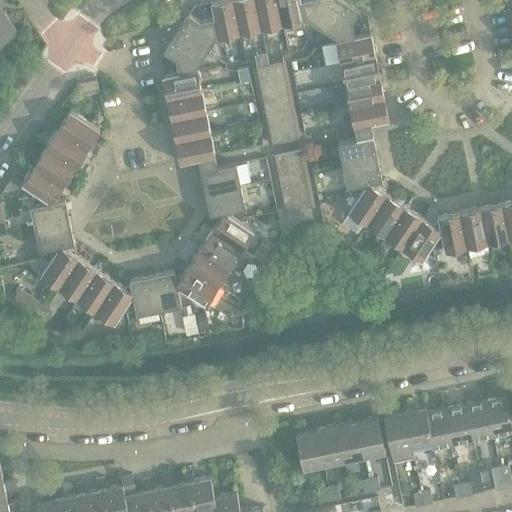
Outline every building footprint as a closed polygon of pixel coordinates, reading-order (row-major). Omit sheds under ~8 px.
[(214,17),(215,16),(219,35),(240,31),(233,0),(217,0),(211,1),(214,17)] [(233,0),(240,31),(261,26),(255,0),(233,0)] [(255,0),(261,26),(282,22),(277,0),(255,0)] [(277,0),(282,22),(303,17),(299,0),(277,0)] [(299,0),(303,17),(308,16),(321,25),(337,0),(299,0)] [(343,0),(337,0),(321,25),(336,35),(337,40),(354,36),(354,35),(351,20),(358,10),(343,0)] [(0,41),(18,30),(0,1),(0,41)] [(177,31),(205,50),(214,36),(219,35),(215,16),(214,17),(200,20),(189,12),(177,31)] [(175,57),(178,70),(178,71),(197,67),(196,63),(205,50),(177,31),(164,49),(175,57)] [(337,40),(341,61),(374,54),(369,32),(354,35),(354,36),(337,40)] [(374,54),(341,61),(345,82),(378,75),(374,54)] [(254,66),(270,142),(300,136),(284,60),(254,66)] [(178,71),(178,70),(162,73),(167,95),(201,88),(197,67),(178,71)] [(378,75),(345,82),(350,103),(383,96),(378,75)] [(77,80),(78,85),(80,94),(99,90),(96,76),(77,80)] [(172,116),(206,109),(201,88),(167,95),(172,116)] [(383,96),(350,103),(355,125),(387,118),(383,96)] [(58,127),(87,146),(99,127),(71,108),(58,127)] [(206,109),(172,116),(176,138),(210,130),(206,109)] [(58,127),(46,145),(75,164),(87,146),(58,127)] [(210,130),(176,138),(181,160),(215,153),(210,130)] [(342,163),(376,156),(372,134),(338,141),(342,163)] [(34,163),(63,182),(75,164),(46,145),(34,163)] [(284,212),(313,206),(302,149),(272,155),(284,212)] [(376,156),(342,163),(347,186),(350,185),(351,194),(356,197),(365,182),(375,180),(381,179),(376,156)] [(206,191),(239,184),(235,162),(201,169),(206,191)] [(63,182),(34,163),(22,182),(34,192),(46,201),(57,198),(56,192),(63,182)] [(365,182),(356,197),(347,210),(366,222),(386,192),(376,185),(375,180),(365,182)] [(239,184),(206,191),(210,213),(216,212),(225,211),(241,221),(243,216),(242,207),(244,206),(239,184)] [(36,226),(69,219),(64,197),(57,198),(46,201),(34,192),(31,196),(33,203),(30,204),(36,226)] [(386,192),(366,222),(384,234),(404,203),(386,192)] [(511,199),(501,202),(508,237),(511,235),(511,199)] [(480,206),(487,241),(508,237),(501,202),(480,206)] [(404,203),(384,234),(403,246),(423,215),(404,203)] [(459,210),(466,245),(487,241),(480,206),(459,210)] [(440,231),(430,246),(434,248),(443,246),(444,250),(466,245),(459,210),(436,215),(438,221),(440,231)] [(210,228),(240,248),(253,228),(241,221),(225,211),(216,212),(217,218),(210,228)] [(423,215),(403,246),(422,258),(430,246),(440,231),(438,221),(432,222),(423,215)] [(69,219),(36,226),(40,248),(42,248),(44,258),(49,261),(60,244),(67,243),(73,241),(69,219)] [(199,246),(228,266),(240,248),(210,228),(199,246)] [(60,244),(49,261),(41,274),(59,286),(79,257),(69,250),(67,243),(60,244)] [(187,264),(216,284),(228,266),(199,246),(187,264)] [(77,298),(97,269),(79,257),(59,286),(77,298)] [(174,276),(176,285),(192,295),(204,303),(216,284),(187,264),(180,274),(174,276)] [(97,269),(77,298),(95,310),(114,281),(97,269)] [(150,274),(158,308),(180,303),(180,302),(188,300),(192,295),(176,285),(174,276),(173,269),(150,274)] [(132,295),(122,310),(126,313),(134,311),(135,313),(158,308),(150,274),(128,278),(130,285),(132,295)] [(114,281),(95,310),(114,322),(122,310),(132,295),(130,285),(123,287),(114,281)] [(398,285),(386,287),(387,295),(400,292),(398,285)] [(20,289),(12,301),(44,323),(52,310),(20,289)] [(207,315),(198,317),(199,323),(200,328),(209,326),(208,322),(207,315)] [(486,398),(493,434),(511,429),(511,418),(507,394),(486,398)] [(493,434),(486,398),(466,402),(473,438),(493,434)] [(446,407),(453,442),(473,438),(466,402),(446,407)] [(404,410),(412,445),(432,441),(426,411),(427,410),(426,406),(404,410)] [(426,411),(432,441),(433,446),(453,442),(446,407),(427,410),(426,411)] [(412,445),(404,410),(384,414),(391,449),(412,445)] [(358,420),(365,455),(385,451),(378,416),(358,420)] [(338,424),(345,459),(365,455),(358,420),(338,424)] [(345,459),(338,424),(318,429),(325,463),(345,459)] [(325,463),(318,429),(297,433),(304,468),(325,463)] [(499,465),(504,487),(511,485),(511,481),(508,463),(499,465)] [(504,487),(499,465),(492,466),(492,469),(480,472),(484,491),(496,488),(496,489),(504,487)] [(0,483),(12,481),(12,479),(3,481),(0,468),(0,483)] [(194,511),(200,511),(217,509),(214,496),(210,477),(194,480),(192,470),(184,471),(186,481),(188,481),(194,511)] [(168,485),(173,511),(194,511),(188,481),(186,481),(173,484),(171,474),(163,475),(165,485),(168,485)] [(370,478),(372,491),(380,489),(377,476),(370,478)] [(100,488),(105,511),(128,511),(125,493),(123,484),(106,487),(104,477),(95,479),(97,489),(100,488)] [(146,489),(150,511),(173,511),(168,485),(165,485),(151,488),(149,478),(141,480),(143,490),(146,489)] [(372,491),(370,478),(361,480),(363,492),(372,491)] [(12,481),(0,483),(0,505),(17,502),(16,500),(7,502),(4,490),(14,488),(12,481)] [(82,511),(105,511),(100,488),(97,489),(85,491),(83,481),(74,483),(76,493),(79,492),(82,511)] [(461,482),(464,495),(473,493),(470,481),(461,482)] [(464,495),(461,482),(453,484),(456,497),(464,495)] [(330,486),(333,499),(340,497),(338,484),(330,486)] [(58,497),(60,511),(82,511),(79,492),(76,493),(63,496),(61,486),(53,487),(55,497),(58,497)] [(333,499),(330,486),(321,488),(323,501),(333,499)] [(150,511),(146,489),(143,490),(125,493),(128,511),(150,511)] [(421,491),(424,504),(432,502),(430,489),(421,491)] [(217,511),(241,511),(239,501),(237,491),(214,496),(217,509),(217,511)] [(424,504),(421,491),(413,492),(416,505),(424,504)] [(36,501),(38,511),(60,511),(58,497),(55,497),(36,501)] [(0,511),(8,511),(18,509),(17,502),(0,505),(0,511)] [(300,511),(335,511),(334,503),(300,511)]
